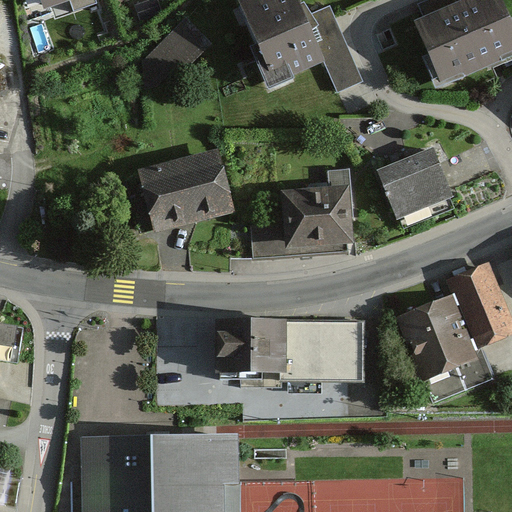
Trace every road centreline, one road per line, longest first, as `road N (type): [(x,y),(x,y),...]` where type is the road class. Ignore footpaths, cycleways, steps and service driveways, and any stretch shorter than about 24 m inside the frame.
road 1 (tertiary): [(63,283),(233,299),(318,292),(410,266),(511,218)]
road 2 (track): [(168,0),(140,21),(17,64),(16,194),(0,260)]
road 3 (residential): [(396,0),(367,12),(360,24),(389,104),(474,123),(493,137),(511,175)]
road 4 (residential): [(38,511),(63,283)]
